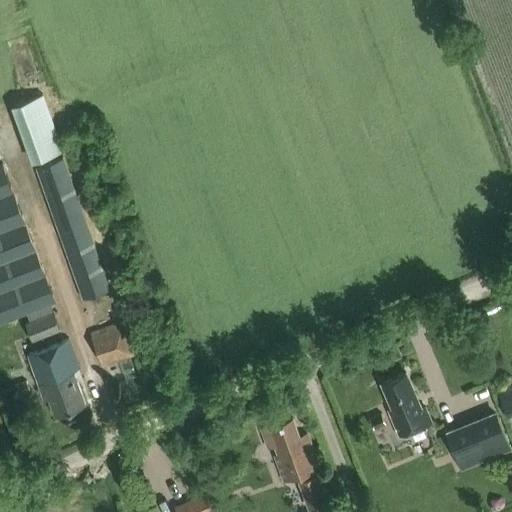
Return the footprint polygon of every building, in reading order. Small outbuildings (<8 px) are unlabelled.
[(61,149),(41,93),(9,105),(29,161),(61,149)] [(83,299),(110,289),(63,157),(36,167),(83,299)] [(27,341),(31,340),(32,341),(60,330),(53,312),(59,309),(3,164),(0,164),(0,323),(23,314),(26,323),(21,325),(27,341)] [(123,319),(90,332),(103,367),(135,355),(123,319)] [(56,414),(86,403),(73,370),(79,368),(68,338),(27,354),(45,400),(50,398),(56,414)] [(400,435),(432,421),(425,406),(421,408),(406,372),(382,382),(393,407),(389,409),(400,435)] [(511,386),(500,390),(507,412),(511,410),(511,386)] [(511,448),(495,409),(445,430),(461,468),(511,448)] [(374,428),(385,423),(381,413),(369,418),(374,428)] [(284,477),(320,465),(309,434),(301,436),(294,418),(263,430),(270,448),(276,446),(280,455),(276,457),(284,477)] [(298,478),(308,506),(332,497),(322,468),(298,478)] [(172,505),(174,511),(207,511),(212,510),(203,491),(172,505)]
